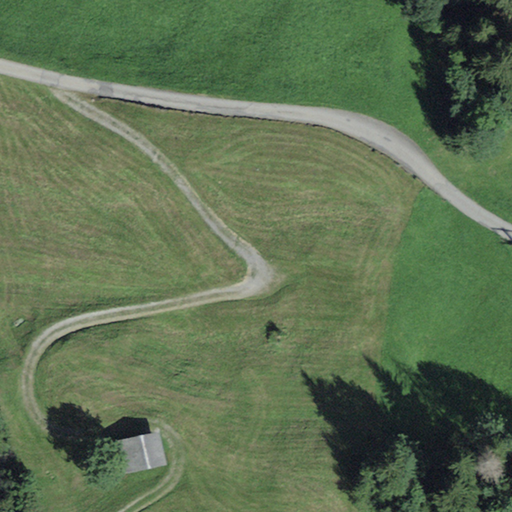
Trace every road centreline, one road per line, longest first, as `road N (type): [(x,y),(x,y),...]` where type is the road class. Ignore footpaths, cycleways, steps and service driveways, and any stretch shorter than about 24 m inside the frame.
road 1 (track): [(128,511),(177,472),(172,439),(155,429),(81,436),(47,428),(28,396),(32,357),(71,322),(248,289),(262,275),(173,170),(50,77)]
road 2 (unclassified): [(511,232),(453,197),(391,139),(345,119),(164,104),(0,67)]
